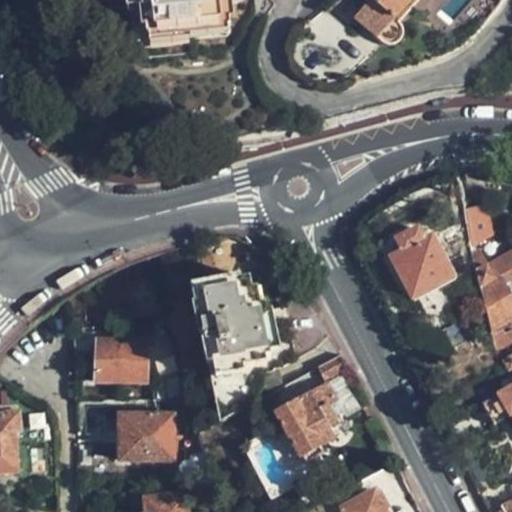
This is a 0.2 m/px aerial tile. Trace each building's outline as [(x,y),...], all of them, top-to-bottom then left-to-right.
[(241,0),(120,0),(122,14),(135,13),(137,33),(142,33),(144,39),(226,30),(225,24),(231,24),(228,3),(241,0)] [(364,4),(349,19),(369,39),(406,0),(370,0),(371,1),(366,6),(364,4)] [(406,0),(369,39),(375,45),(417,0),(406,0)] [(511,57),(496,56),(493,60),(489,69),(485,93),(511,96),(511,57)] [(493,235),(486,207),(470,211),(477,240),(493,235)] [(450,279),(430,240),(423,242),(416,230),(395,239),(402,254),(390,260),(409,299),(450,279)] [(493,283),(479,291),(490,336),(511,323),(511,301),(504,287),(511,282),(511,253),(486,268),(493,283)] [(268,360),(260,315),(265,314),(262,305),(250,306),(248,291),(242,291),(239,277),(188,287),(191,301),(196,300),(198,317),(203,317),(216,379),(231,376),(230,371),(255,366),(255,362),(268,360)] [(448,354),(476,338),(466,321),(439,337),(448,354)] [(95,336),(73,336),(74,357),(94,350),(94,382),(149,382),(150,342),(95,340),(95,336)] [(510,358),(505,349),(494,355),(497,365),(502,362),(510,358)] [(511,356),(510,358),(502,362),(508,373),(511,370),(511,356)] [(340,358),(318,370),(327,383),(348,372),(340,358)] [(298,461),(303,459),(320,450),(333,443),(328,433),(337,428),(327,409),(336,404),(325,386),(293,403),(272,415),(286,440),(298,461)] [(511,389),(495,400),(508,420),(511,418),(511,420),(511,389)] [(173,463),(173,416),(121,415),(120,462),(173,463)] [(17,416),(0,417),(0,473),(17,473),(15,434),(19,433),(17,416)] [(320,450),(303,459),(307,467),(324,458),(320,450)] [(200,495),(199,486),(190,487),(191,496),(200,495)] [(384,511),(374,493),(341,510),(342,511),(384,511)] [(186,511),(185,496),(143,502),(143,511),(186,511)] [(511,511),(511,502),(498,511),(499,511),(511,511)]
